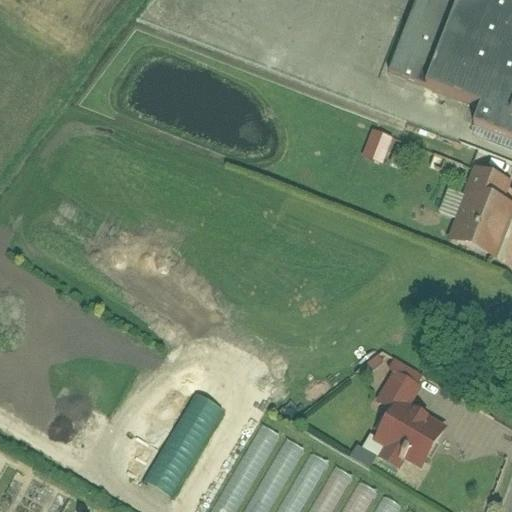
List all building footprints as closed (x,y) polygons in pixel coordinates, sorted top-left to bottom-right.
[(511,0),(423,0),(396,66),(480,102),(473,118),(511,135),(511,0)] [(359,163),(381,171),(391,143),(370,135),(359,163)] [(467,207),(452,246),(495,263),(511,218),(491,210),(498,192),(468,181),(459,204),(467,207)] [(360,377),(367,383),(385,363),(378,357),(360,377)] [(413,393),(394,382),(374,417),(384,424),(370,448),(419,476),(442,436),(401,413),(413,393)] [(189,399),(146,491),(174,504),(216,412),(189,399)] [(233,415),(184,511),(208,511),(253,425),(233,415)] [(256,430),(217,511),(241,511),(276,439),(256,430)] [(286,445),(246,511),(271,511),(305,456),(286,445)] [(306,458),(279,511),(303,511),(326,468),(306,458)] [(334,511),(349,481),(329,471),(309,511),(334,511)] [(357,487),(343,511),(369,511),(377,498),(357,487)] [(381,501),(375,511),(400,511),(381,501)]
